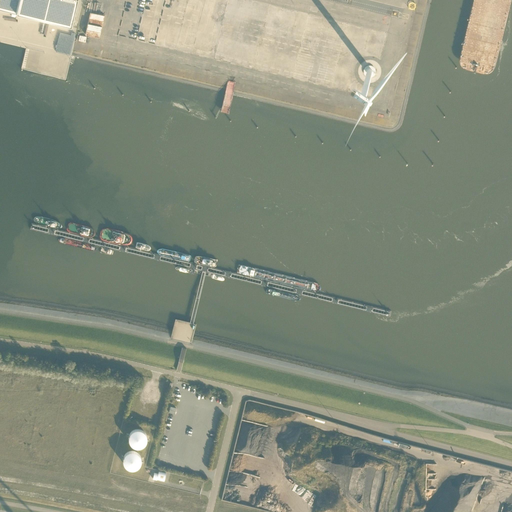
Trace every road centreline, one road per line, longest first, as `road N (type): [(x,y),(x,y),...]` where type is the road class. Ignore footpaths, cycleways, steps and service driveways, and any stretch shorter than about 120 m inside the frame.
road 1 (unclassified): [(402,26),(381,106),(125,44)]
road 2 (unclassified): [(239,390),(511,463)]
road 3 (unclassified): [(0,340),(239,390)]
road 4 (unclassified): [(210,511),(239,390)]
